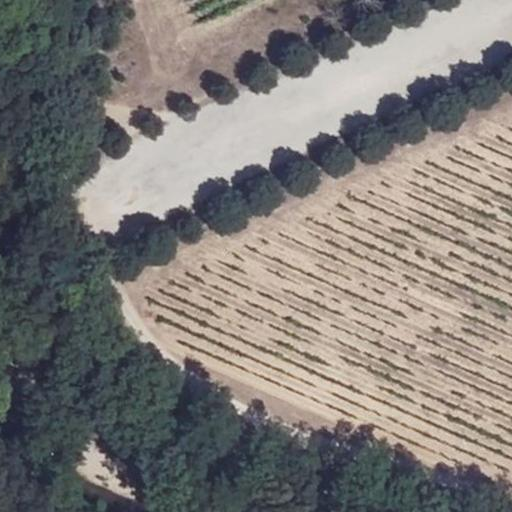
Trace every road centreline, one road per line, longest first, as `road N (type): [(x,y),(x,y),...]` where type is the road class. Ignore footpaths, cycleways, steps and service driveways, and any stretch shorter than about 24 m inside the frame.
road 1 (track): [(511,8),(88,200)]
road 2 (track): [(29,0),(72,78),(94,161),(88,200)]
